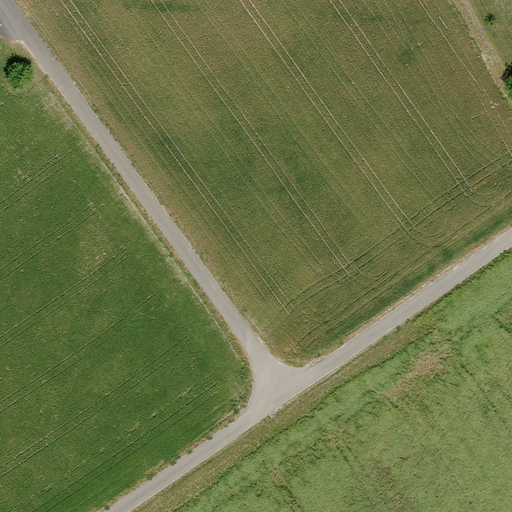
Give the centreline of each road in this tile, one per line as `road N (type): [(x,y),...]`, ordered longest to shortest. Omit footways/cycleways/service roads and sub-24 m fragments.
road 1 (track): [(286,395),(5,0)]
road 2 (track): [(116,511),(511,240)]
